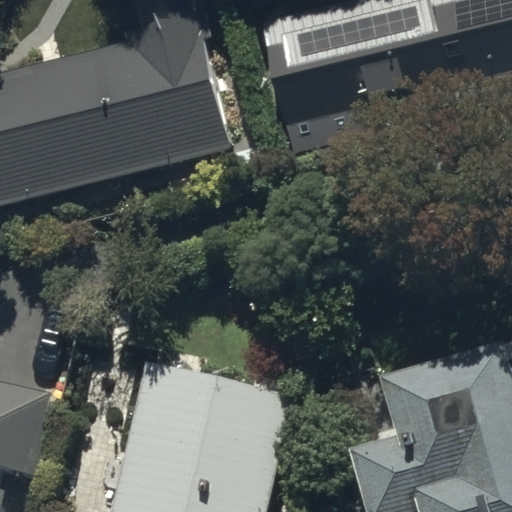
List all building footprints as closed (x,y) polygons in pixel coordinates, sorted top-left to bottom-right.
[(128,34),(0,68),(0,121),(19,200),(228,151),(191,0),(136,0),(142,25),(127,28),(128,34)] [(511,0),(342,0),(265,18),(296,150),(500,102),(504,118),(511,116),(511,0)] [(373,511),(511,511),(511,347),(511,348),(387,382),(404,448),(360,460),(373,511)] [(264,511),(293,392),(204,371),(207,359),(174,352),(171,363),(148,357),(110,511),(264,511)] [(0,507),(8,470),(33,475),(51,391),(0,380),(0,507)]
